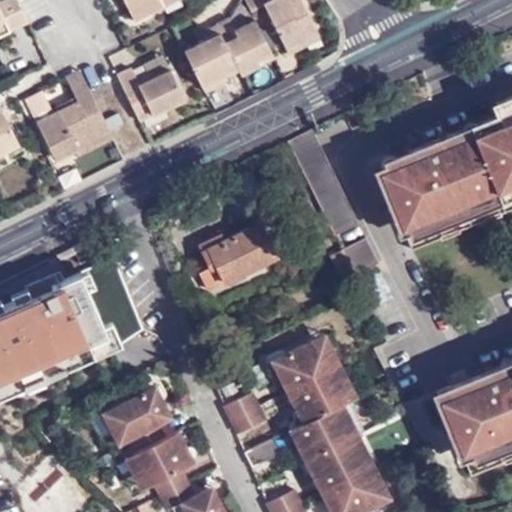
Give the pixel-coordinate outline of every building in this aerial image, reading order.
[(8,32),(28,23),(16,0),(0,0),(0,21),(3,21),(8,32)] [(122,0),(132,20),(161,6),(158,0),(122,0)] [(245,0),(249,7),(261,4),(284,52),(316,35),(297,0),(245,0)] [(200,84),(220,75),(237,68),(240,73),(260,65),(257,59),(271,53),(255,20),(234,28),(229,17),(200,32),(203,40),(183,48),(200,84)] [(260,65),(274,59),(271,53),(257,59),(260,65)] [(149,82),(170,73),(162,55),(142,64),(146,74),(149,82)] [(116,75),(138,122),(183,101),(170,73),(149,82),(139,86),(135,79),(130,68),(116,75)] [(82,71),(67,79),(71,87),(86,80),(82,71)] [(139,86),(149,82),(146,74),(135,79),(139,86)] [(200,84),(203,90),(222,82),(220,75),(200,84)] [(79,154),(114,137),(111,131),(106,121),(86,80),(71,87),(78,102),(38,121),(56,158),(76,149),(79,154)] [(511,94),(500,99),(504,111),(511,108),(511,110),(511,94)] [(0,153),(18,144),(0,106),(0,153)] [(511,110),(511,108),(504,111),(391,156),(397,174),(388,177),(416,246),(511,207),(511,110)] [(106,121),(111,131),(124,124),(119,115),(106,121)] [(314,123),(289,136),(338,232),(362,220),(314,123)] [(259,220),(220,239),(217,232),(196,243),(207,266),(198,270),(206,288),(275,253),(259,220)] [(345,246),(358,272),(382,260),(369,234),(345,246)] [(346,278),(358,272),(345,246),(333,252),(346,278)] [(0,284),(0,365),(116,318),(80,248),(44,264),(0,284)] [(335,364),(342,360),(327,328),(319,332),(327,347),(335,364)] [(319,332),(303,340),(311,354),(327,347),(319,332)] [(274,354),(290,386),(335,364),(327,347),(311,354),(303,340),(274,354)] [(511,359),(488,369),(494,387),(479,394),(477,388),(459,395),(454,383),(440,389),(474,473),(511,457),(511,359)] [(358,392),(342,360),(335,364),(351,396),(358,392)] [(335,364),(290,386),(306,418),(337,402),(345,398),(351,396),(335,364)] [(488,369),(454,383),(459,395),(477,388),(479,394),(494,387),(488,369)] [(136,448),(164,434),(158,421),(171,414),(156,383),(110,405),(125,437),(131,435),(136,448)] [(254,387),(228,401),(234,414),(261,400),(254,387)] [(353,434),(361,429),(345,398),(337,402),(353,434)] [(261,400),(234,414),(241,429),(268,415),(261,400)] [(337,441),(353,434),(337,402),(306,418),(293,425),(308,456),(337,441)] [(118,441),(125,437),(110,405),(103,410),(118,441)] [(161,493),(188,479),(181,466),(193,460),(178,427),(164,434),(136,448),(134,449),(143,466),(158,458),(165,473),(155,479),(161,493)] [(368,465),(376,461),(361,429),(353,434),(360,448),(368,465)] [(248,448),(255,463),(282,448),(275,434),(248,448)] [(345,456),(360,448),(353,434),(337,441),(345,456)] [(125,437),(132,450),(134,449),(136,448),(131,435),(125,437)] [(308,456),(323,487),(367,465),(368,465),(360,448),(345,456),(337,441),(308,456)] [(150,481),(155,479),(165,473),(158,458),(143,466),(150,481)] [(392,493),(376,461),(368,465),(376,482),(384,497),(392,493)] [(367,465),(323,487),(335,511),(353,511),(368,505),(361,489),(376,482),(368,465),(367,465)] [(195,492),(188,479),(161,493),(169,507),(173,505),(176,511),(227,511),(214,483),(195,492)] [(368,505),(384,497),(376,482),(361,489),(368,505)] [(269,497),(275,511),(304,497),(297,483),(269,497)] [(153,497),(139,504),(143,511),(156,504),(153,497)] [(304,497),(275,511),(310,511),(311,511),(304,497)]
